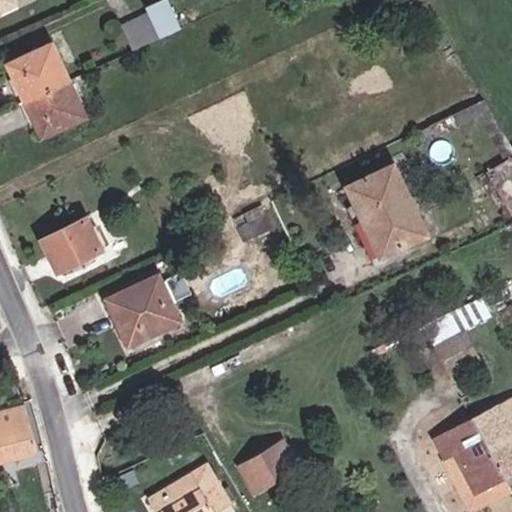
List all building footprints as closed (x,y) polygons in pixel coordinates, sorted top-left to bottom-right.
[(0,0),(0,13),(5,11),(24,2),(22,0),(0,0)] [(435,42),(447,37),(425,0),(388,0),(395,13),(413,4),(435,42)] [(132,49),(162,35),(149,8),(119,22),(132,49)] [(17,83),(25,99),(68,79),(51,43),(13,60),(19,72),(22,80),(17,83)] [(22,80),(19,72),(14,75),(17,83),(22,80)] [(68,79),(25,99),(32,115),(38,111),(41,119),(46,130),(83,112),(68,79)] [(511,146),(483,98),(430,123),(436,136),(462,124),(464,129),(484,120),(505,158),(511,153),(511,146)] [(35,122),(41,119),(38,111),(32,115),(35,122)] [(511,212),(511,153),(505,158),(486,169),(511,212)] [(380,251),(425,230),(394,163),(353,182),(362,200),(356,202),(380,251)] [(496,206),(507,223),(511,220),(511,212),(486,169),(478,174),(496,206)] [(473,219),(496,206),(478,174),(465,181),(473,219)] [(244,237),(271,225),(265,212),(238,224),(244,237)] [(55,268),(102,245),(87,214),(40,237),(55,268)] [(127,341),(177,317),(157,273),(107,297),(127,341)] [(464,324),(488,311),(478,294),(426,321),(435,339),(458,327),(464,324)] [(477,348),(464,324),(458,327),(471,350),(477,348)] [(458,327),(435,339),(447,362),(471,350),(458,327)] [(511,393),(499,401),(511,426),(511,393)] [(505,475),(511,470),(511,426),(499,401),(472,415),(505,475)] [(0,410),(0,459),(35,451),(23,405),(0,410)] [(505,475),(472,415),(434,435),(471,506),(491,496),(485,485),(505,475)] [(286,444),(272,450),(285,478),(298,471),(286,444)] [(267,486),(285,478),(272,450),(255,459),(267,486)] [(267,486),(255,459),(240,466),(253,492),(267,486)] [(208,461),(202,464),(208,478),(199,483),(212,511),(228,503),(214,476),(208,461)] [(156,511),(211,511),(212,511),(199,483),(208,478),(202,464),(147,490),(156,511)] [(511,485),(505,475),(485,485),(491,496),(511,485)]
